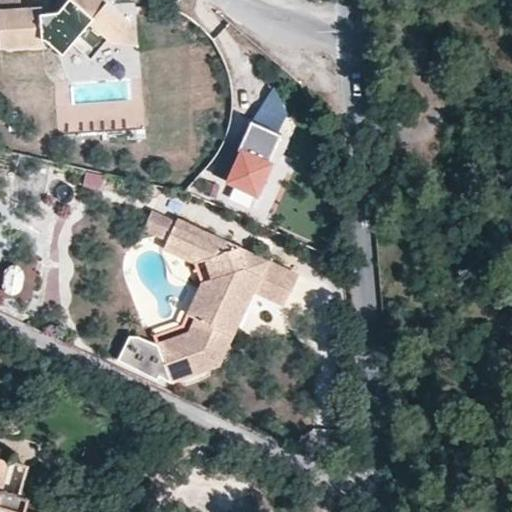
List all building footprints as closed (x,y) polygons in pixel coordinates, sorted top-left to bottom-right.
[(0,0),(0,8),(21,7),(20,0),(0,0)] [(72,43),(91,59),(107,39),(111,42),(130,20),(106,0),(66,0),(58,10),(46,11),(41,6),(21,7),(0,8),(0,47),(44,44),(43,38),(45,38),(63,54),(72,43)] [(58,10),(66,0),(55,0),(46,11),(58,10)] [(137,45),(130,20),(111,42),(137,45)] [(272,93),(259,115),(283,129),(295,107),(272,93)] [(284,141),(255,128),(230,184),(258,197),(284,141)] [(89,169),(87,181),(100,184),(103,172),(89,169)] [(167,239),(175,221),(152,210),(143,228),(167,239)] [(253,290),(285,305),(300,274),(177,217),(175,221),(167,239),(206,258),(213,278),(201,283),(187,313),(196,317),(189,332),(158,343),(138,335),(129,335),(117,359),(157,379),(159,375),(171,382),(220,364),(233,335),(224,331),(237,302),(246,306),(253,290)] [(167,239),(163,248),(194,262),(206,258),(167,239)] [(2,295),(28,300),(34,269),(7,264),(2,295)] [(246,306),(237,302),(224,331),(233,335),(246,306)] [(30,511),(26,511),(30,496),(3,488),(11,461),(0,457),(0,456),(2,449),(0,447),(0,511),(30,511)]
